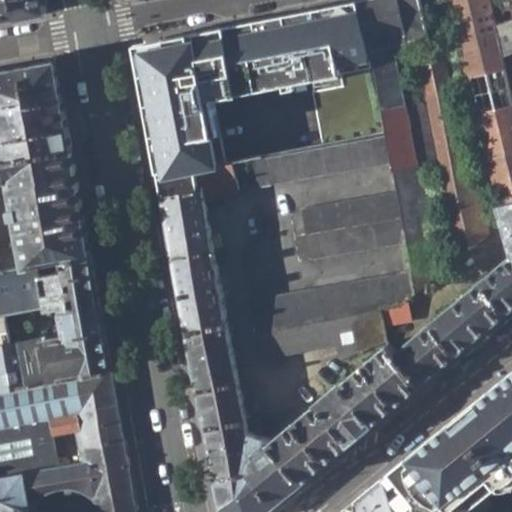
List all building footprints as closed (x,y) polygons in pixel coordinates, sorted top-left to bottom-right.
[(47,9),(45,0),(0,0),(0,19),(17,16),(18,19),(45,13),(47,9)] [(164,158),(167,174),(197,168),(223,163),(217,133),(224,132),(218,106),(212,107),(211,98),(238,93),(267,87),(343,72),(372,66),(359,0),(357,0),(195,31),(180,34),(164,37),(166,43),(142,48),(145,65),(139,66),(157,156),(157,159),(164,158)] [(422,0),(359,0),(372,66),(380,107),(405,103),(392,43),(431,36),(422,0)] [(449,0),(500,203),(511,199),(511,101),(507,82),(502,53),(496,22),(491,0),(449,0)] [(511,0),(491,0),(496,22),(511,18),(511,0)] [(511,18),(496,22),(502,53),(511,50),(511,18)] [(415,51),(454,260),(488,233),(441,46),(415,51)] [(8,157),(73,145),(57,58),(0,69),(0,112),(4,134),(8,157)] [(391,161),(392,169),(417,165),(405,103),(380,107),(385,131),(391,161)] [(259,186),(391,161),(385,131),(265,155),(253,158),(259,186)] [(73,145),(8,157),(0,158),(0,269),(92,251),(73,145)] [(200,185),(163,192),(178,270),(222,511),(223,511),(264,511),(421,383),(394,352),(397,350),(391,341),(345,379),(342,377),(315,400),(316,402),(273,438),(250,429),(233,341),(216,255),(224,254),(221,240),(214,241),(205,196),(240,190),(236,169),(251,167),(249,158),(223,163),(197,168),(200,185)] [(406,242),(412,271),(416,291),(437,274),(417,165),(392,169),(397,190),(406,242)] [(310,260),(406,242),(397,190),(300,208),(310,260)] [(511,245),(511,252),(480,279),(508,312),(511,308),(511,199),(500,203),(511,245)] [(0,269),(0,388),(113,367),(92,251),(0,269)] [(216,255),(233,341),(240,340),(224,254),(216,255)] [(252,302),(258,332),(383,309),(406,299),(416,291),(412,271),(252,302)] [(480,279),(397,350),(394,352),(421,383),(508,312),(480,279)] [(409,320),(406,299),(383,309),(386,324),(409,320)] [(389,338),(386,324),(383,309),(258,332),(262,356),(337,342),(341,357),(389,338)] [(113,367),(0,388),(0,425),(50,416),(120,402),(113,367)] [(511,511),(511,371),(502,380),(505,384),(493,393),(491,389),(476,401),(474,411),(436,441),(432,437),(403,461),(406,464),(416,487),(396,494),(388,474),(384,477),(398,511),(511,511)] [(502,380),(491,389),(493,393),(505,384),(502,380)] [(476,401),(432,437),(436,441),(474,411),(476,401)] [(81,444),(57,447),(62,465),(91,460),(99,502),(102,505),(104,509),(105,511),(139,511),(120,402),(50,416),(55,433),(77,428),(81,444)] [(50,416),(0,425),(0,476),(62,465),(57,447),(55,433),(50,416)] [(97,499),(99,502),(91,460),(62,465),(0,476),(0,511),(37,511),(31,509),(34,504),(38,500),(41,496),(46,493),(51,491),(56,489),(62,488),(67,488),(72,488),(77,489),(82,490),(86,492),(90,494),(94,496),(97,499)] [(403,461),(388,474),(396,494),(416,487),(406,464),(403,461)] [(398,511),(384,477),(340,511),(398,511)]
